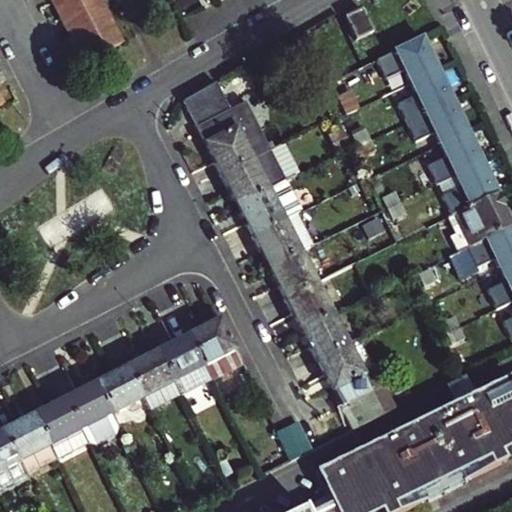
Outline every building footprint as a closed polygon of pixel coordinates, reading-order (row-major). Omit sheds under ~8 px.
[(70,33),(106,14),(98,0),(59,0),(54,3),(70,33)] [(372,35),(361,12),(343,20),(354,43),(372,35)] [(106,14),(70,33),(85,63),(122,45),(106,14)] [(437,72),(422,42),(394,55),(409,86),(437,72)] [(374,80),(368,68),(358,72),(365,85),(374,80)] [(424,117),(452,103),(437,72),(409,86),(424,117)] [(268,150),(243,101),(195,127),(220,175),(255,157),(266,151),(268,150)] [(466,133),(452,103),(424,117),(438,146),(466,133)] [(398,129),(391,116),(382,120),(389,133),(398,129)] [(405,142),(398,129),(389,133),(395,146),(405,142)] [(482,165),(466,133),(438,146),(454,178),(482,165)] [(282,183),(266,151),(255,157),(220,175),(237,206),(282,183)] [(497,195),(482,165),(454,178),(462,195),(446,203),(452,217),(497,195)] [(429,190),(422,176),(412,181),(419,195),(429,190)] [(299,213),(283,182),(282,183),(237,206),(253,237),(298,213),(299,213)] [(429,190),(419,195),(403,202),(410,217),(436,205),(429,190)] [(484,239),(511,226),(497,195),(452,217),(442,221),(457,252),(484,239)] [(301,252),(315,244),(298,213),(253,237),(269,269),(301,252)] [(484,239),(499,271),(511,264),(511,226),(484,239)] [(317,283),(301,252),(269,269),(285,299),(317,283)] [(511,264),(499,271),(511,296),(511,264)] [(474,283),(468,269),(457,274),(464,288),(474,283)] [(301,329),(333,313),(317,283),(285,299),(301,329)] [(481,297),(474,283),(464,288),(471,302),(481,297)] [(348,343),(333,313),(301,329),(317,359),(348,343)] [(239,362),(217,320),(187,336),(209,379),(239,362)] [(506,345),(500,333),(488,338),(494,351),(506,345)] [(209,379),(187,336),(156,352),(173,383),(179,395),(209,379)] [(367,379),(348,343),(317,359),(354,431),(385,416),(397,410),(378,374),(367,379)] [(173,383),(156,352),(125,368),(142,399),(173,383)] [(125,368),(95,384),(112,415),(142,399),(125,368)] [(404,511),(419,505),(420,509),(470,484),(469,480),(505,463),(501,455),(511,449),(511,383),(510,379),(473,397),(452,407),(314,474),(326,498),(332,511),(404,511)] [(112,415),(95,384),(64,400),(89,445),(91,450),(122,434),(112,415)] [(89,445),(64,400),(34,416),(58,462),(89,445)] [(58,462),(34,416),(2,432),(26,476),(27,477),(58,462)] [(301,422),(280,431),(292,459),(314,450),(301,422)] [(0,490),(26,476),(2,432),(0,433),(0,490)] [(332,511),(326,498),(298,511),(332,511)]
